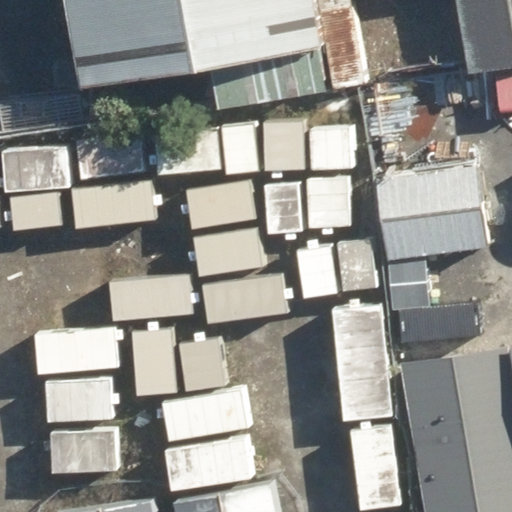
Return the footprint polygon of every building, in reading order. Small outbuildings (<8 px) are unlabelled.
[(159,0),(168,47),(306,22),(301,0),(159,0)] [(416,0),(321,0),(325,20),(418,6),(416,0)] [(414,167),(414,101),(380,101),(380,168),(414,167)] [(80,131),(15,145),(24,187),(89,173),(80,131)] [(511,156),(449,169),(511,475),(511,156)] [(201,237),(190,191),(125,206),(135,253),(201,237)] [(190,310),(182,279),(34,317),(43,349),(190,310)] [(385,329),(373,280),(319,293),(331,342),(385,329)] [(210,384),(201,345),(56,377),(65,417),(210,384)] [(403,378),(396,346),(325,360),(331,392),(403,378)] [(248,424),(240,392),(185,406),(193,438),(248,424)] [(485,392),(456,398),(470,468),(499,462),(485,392)] [(140,454),(128,412),(51,434),(63,476),(140,454)] [(511,511),(509,475),(467,478),(468,511),(511,511)] [(105,511),(143,503),(136,476),(64,494),(68,511),(105,511)] [(256,511),(252,498),(197,511),(256,511)]
